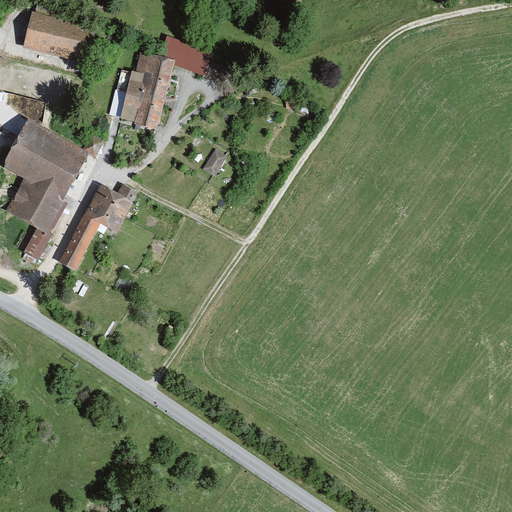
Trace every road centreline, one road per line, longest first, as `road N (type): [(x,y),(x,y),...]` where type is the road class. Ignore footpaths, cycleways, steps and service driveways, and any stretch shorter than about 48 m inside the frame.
road 1 (track): [(511,6),(410,26),(379,50),(150,390)]
road 2 (tertiary): [(327,511),(0,298)]
road 3 (track): [(252,238),(100,166)]
road 4 (track): [(197,85),(179,124),(122,178)]
